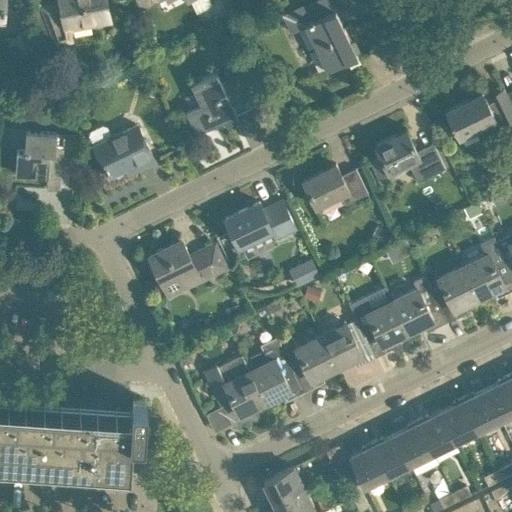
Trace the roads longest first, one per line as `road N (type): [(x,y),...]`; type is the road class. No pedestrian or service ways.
road 1 (residential): [(97,242),(511,38)]
road 2 (residential): [(210,474),(511,329)]
road 3 (residential): [(159,370),(0,360)]
road 4 (residential): [(159,370),(97,242)]
